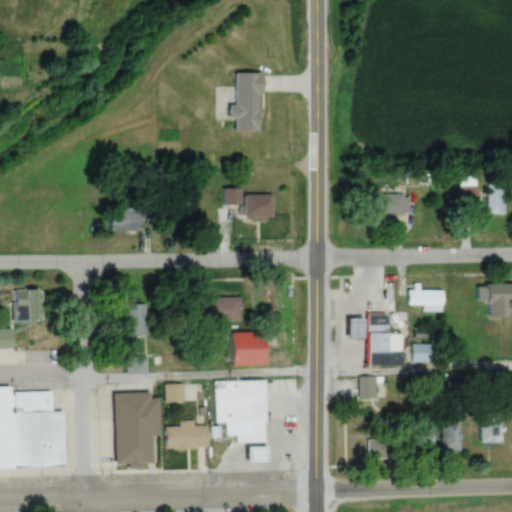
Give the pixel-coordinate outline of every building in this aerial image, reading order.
[(233,106),(227,106),(227,119),(233,119),(233,131),(259,131),(259,73),(233,73),(233,106)] [(485,215),(503,215),(503,181),(485,181),(485,215)] [(476,216),(476,186),(455,186),(455,216),(476,216)] [(221,189),(221,206),(241,206),(241,220),(270,220),(270,196),(240,196),(240,189),(221,189)] [(405,195),(369,195),(369,216),(405,216),(405,195)] [(113,232),(136,232),(136,209),(113,209),(113,232)] [(476,302),(486,302),(486,318),(507,318),(507,309),(511,308),(511,285),(475,286),(476,302)] [(420,313),(441,313),(441,291),(418,291),(418,287),(405,287),(405,307),(420,307),(420,313)] [(38,323),(38,291),(12,291),(12,323),(38,323)] [(239,298),(196,298),(196,321),(239,321),(239,298)] [(124,338),(145,338),(145,305),(124,305),(124,338)] [(364,315),(365,366),(401,366),(400,333),(386,333),(385,315),(364,315)] [(344,319),(344,339),(360,338),(360,319),(344,319)] [(0,330),(0,349),(10,350),(10,331),(0,330)] [(230,366),(263,366),(263,334),(230,334),(230,366)] [(409,364),(433,364),(433,344),(409,344),(409,364)] [(144,372),(144,359),(126,359),(126,372),(144,372)] [(381,378),(356,378),(356,400),(381,400),(381,378)] [(211,383),(212,422),(221,422),(221,434),(232,434),(232,444),(261,443),(261,382),(211,383)] [(164,403),(180,403),(180,386),(164,386),(164,403)] [(0,468),(62,469),(61,412),(50,412),(50,392),(10,392),(10,388),(0,387),(0,468)] [(112,394),(113,466),(150,465),(149,436),(158,436),(157,393),(112,394)] [(432,430),(422,430),(422,421),(408,421),(408,449),(432,449),(432,430)] [(440,421),(440,452),(459,452),(459,421),(440,421)] [(191,422),(177,422),(177,427),(163,427),(163,449),(205,449),(205,426),(191,426),(191,422)] [(477,447),(501,447),(501,423),(477,423),(477,447)] [(387,440),(366,440),(366,458),(387,458),(387,440)] [(244,447),(245,463),(264,462),(264,447),(244,447)]
